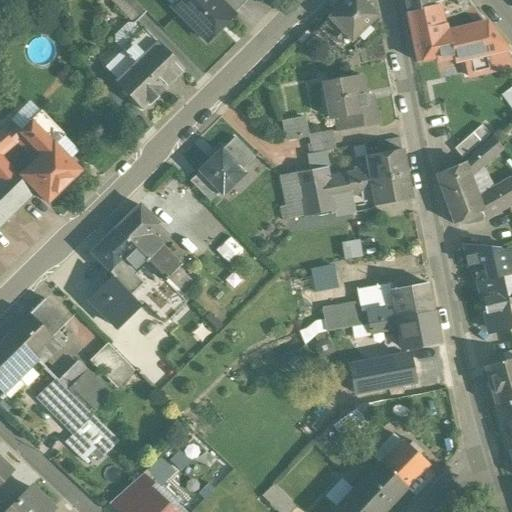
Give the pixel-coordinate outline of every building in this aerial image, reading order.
[(146,13),(133,0),(110,0),(134,24),(146,13)] [(206,42),(233,16),(217,0),(179,0),(172,8),(206,42)] [(217,0),(233,16),(246,3),(242,0),(217,0)] [(376,17),(359,0),(347,0),(328,19),(351,42),(351,41),(356,35),(362,41),(370,32),(365,27),(376,17)] [(402,0),(406,14),(427,9),(427,5),(425,0),(402,0)] [(441,0),(427,5),(427,9),(435,6),(438,20),(473,8),(466,0),(441,0)] [(427,9),(406,14),(417,61),(436,56),(437,60),(452,56),(454,63),(463,61),(505,51),(485,24),(475,28),(448,37),(446,32),(441,33),(438,20),(435,6),(427,9)] [(477,14),(470,18),(475,28),(485,24),(477,14)] [(328,19),(311,35),(337,61),(340,57),(346,62),(356,52),(351,47),(354,45),(351,41),(351,42),(328,19)] [(158,43),(115,83),(123,91),(121,93),(126,98),(128,96),(141,111),(148,104),(150,105),(163,93),(162,91),(184,71),(174,60),(175,59),(171,55),(170,56),(158,43)] [(376,47),(360,53),(360,58),(361,64),(384,60),(382,45),(376,47)] [(511,60),(505,51),(463,61),(466,77),(509,67),(508,62),(511,61),(511,60)] [(360,77),(323,84),(330,120),(334,119),(336,132),(377,124),(372,101),(365,102),(360,77)] [(511,87),(501,96),(511,110),(511,87)] [(64,136),(39,112),(21,131),(18,128),(8,138),(11,142),(15,138),(30,155),(26,159),(31,165),(16,178),(17,180),(22,176),(36,191),(48,203),(80,171),(69,159),(77,152),(63,138),(64,136)] [(305,120),(281,124),(284,141),(308,137),(308,136),(305,120)] [(2,131),(0,133),(0,152),(11,142),(8,138),(2,131)] [(331,131),(308,136),(308,137),(311,155),(335,150),(331,131)] [(511,146),(511,143),(501,131),(492,139),(500,149),(505,153),(511,146)] [(234,139),(197,174),(217,194),(253,159),(234,139)] [(492,139),(464,163),(468,175),(471,174),(500,149),(492,139)] [(401,151),(367,157),(370,173),(371,182),(406,176),(401,151)] [(16,178),(0,158),(0,185),(4,191),(17,180),(16,178)] [(468,175),(464,163),(435,176),(445,205),(474,193),(468,175)] [(326,168),(295,174),(298,196),(329,191),(328,181),(326,168)] [(370,173),(328,181),(329,191),(371,182),(370,173)] [(217,194),(197,174),(189,182),(208,203),(217,194)] [(295,174),(279,177),(285,206),(289,204),(292,219),(302,217),(298,196),(295,174)] [(17,180),(4,191),(0,185),(0,224),(36,191),(22,176),(17,180)] [(406,176),(371,182),(373,192),(376,207),(411,201),(406,176)] [(511,180),(477,200),(481,211),(486,209),(489,215),(511,202),(511,180)] [(371,182),(329,191),(331,200),(373,192),(371,182)] [(329,191),(298,196),(302,217),(333,212),(332,206),(331,200),(329,191)] [(474,193),(445,205),(452,224),(481,211),(477,200),(474,193)] [(285,206),(279,208),(284,220),(292,219),(289,204),(285,206)] [(340,204),(332,206),(333,212),(334,218),(342,216),(340,204)] [(157,227),(138,207),(115,230),(146,262),(158,249),(146,237),(157,227)] [(115,230),(90,254),(109,273),(120,262),(132,275),(146,262),(115,230)] [(498,253),(463,247),(467,268),(471,267),(484,264),(487,279),(511,273),(511,260),(510,261),(509,253),(498,256),(498,253)] [(158,249),(146,262),(165,281),(178,268),(158,249)] [(165,281),(146,262),(132,275),(152,294),(155,291),(165,281)] [(334,264),(310,269),(314,292),(338,288),(334,264)] [(484,264),(471,267),(475,282),(479,281),(487,279),(484,264)] [(194,285),(178,268),(165,281),(181,297),(194,285)] [(511,273),(487,279),(479,281),(485,310),(489,309),(494,331),(508,328),(511,327),(511,273)] [(116,331),(140,305),(110,277),(86,303),(116,331)] [(391,285),(356,292),(358,305),(360,313),(394,307),(391,291),(392,291),(391,285)] [(392,291),(391,291),(394,307),(395,321),(432,314),(429,297),(428,297),(426,285),(392,291)] [(67,323),(44,300),(29,315),(52,338),(58,332),(67,323)] [(358,305),(322,311),(324,320),(326,333),(360,327),(358,319),(361,317),(360,313),(358,305)] [(394,307),(360,313),(361,317),(358,319),(360,327),(361,327),(395,321),(394,307)] [(432,314),(395,321),(397,329),(401,350),(437,343),(435,331),(432,314)] [(52,338),(29,315),(17,327),(16,326),(9,333),(33,358),(33,357),(52,338)] [(324,320),(314,323),(306,330),(299,333),(304,346),(317,334),(326,333),(324,320)] [(395,321),(361,327),(362,335),(397,329),(395,321)] [(52,338),(33,357),(37,360),(42,365),(67,341),(58,332),(52,338)] [(9,333),(0,342),(0,392),(2,395),(37,360),(33,357),(33,358),(9,333)] [(126,364),(107,344),(88,362),(108,381),(126,364)] [(352,367),(357,392),(413,381),(408,355),(352,367)] [(511,359),(484,367),(494,406),(506,403),(511,401),(511,359)] [(109,396),(76,363),(57,381),(90,414),(109,396)] [(57,381),(55,379),(36,398),(73,435),(65,443),(83,461),(96,449),(110,434),(90,414),(57,381)] [(324,406),(302,426),(312,437),(334,417),(324,406)] [(110,434),(96,449),(103,456),(118,442),(110,434)] [(392,435),(372,456),(372,458),(377,464),(379,465),(401,442),(392,435)] [(427,465),(402,442),(401,442),(379,465),(405,489),(427,465)] [(362,450),(357,445),(351,452),(356,457),(362,450)] [(0,484),(13,472),(0,460),(0,484)] [(379,465),(377,464),(350,494),(336,508),(332,511),(383,511),(405,489),(379,465)] [(141,476),(120,494),(130,503),(145,488),(147,489),(151,485),(141,476)] [(350,494),(340,484),(326,499),(336,508),(350,494)] [(291,511),(295,509),(272,486),(261,497),(276,511),(291,511)] [(30,488),(5,511),(48,511),(51,509),(50,508),(49,509),(41,502),(42,501),(30,488)] [(170,511),(147,489),(145,488),(130,503),(121,511),(170,511)] [(399,511),(413,497),(407,492),(388,511),(399,511)]
